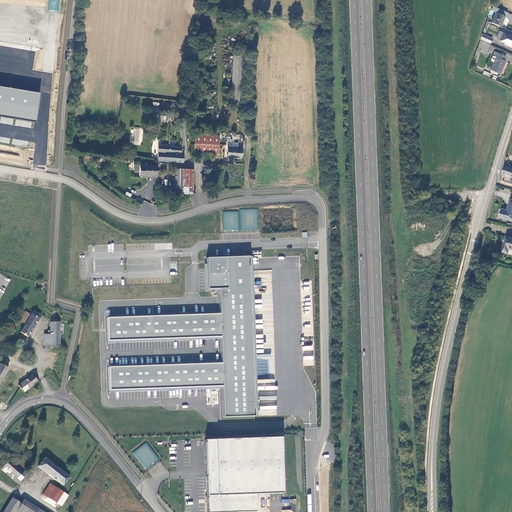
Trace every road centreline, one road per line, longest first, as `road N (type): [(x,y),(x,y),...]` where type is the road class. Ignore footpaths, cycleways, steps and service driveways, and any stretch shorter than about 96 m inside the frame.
road 1 (unclassified): [(59,178),(143,220),(235,201),(317,201),(324,428),(310,467),(311,511)]
road 2 (trunk): [(354,0),(372,511)]
road 3 (trunk): [(384,511),(367,0)]
road 4 (tertiary): [(511,117),(442,371),(433,511)]
road 5 (unclassified): [(160,511),(71,406),(30,401),(0,429)]
road 6 (track): [(312,22),(204,5),(183,105)]
